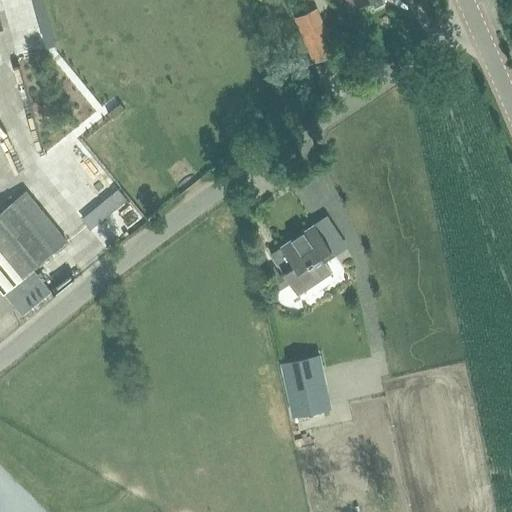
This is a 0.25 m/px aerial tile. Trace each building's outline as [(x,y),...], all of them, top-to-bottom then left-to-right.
[(347,0),(352,9),(369,0),(371,0),(375,6),(384,1),(383,0),(347,0)] [(302,32),(314,62),(335,53),(323,23),(302,32)] [(93,210),(82,219),(90,230),(101,221),(127,200),(118,189),(93,210)] [(52,291),(33,268),(55,250),(67,241),(26,190),(14,200),(0,211),(0,291),(2,294),(4,292),(22,315),(52,291)] [(294,265),(284,273),(291,283),(299,295),(333,272),(325,262),(336,255),(314,223),(281,246),(294,265)] [(284,273),(270,282),(277,292),(291,283),(284,273)] [(320,355),(282,363),(289,391),(326,383),(320,355)]
